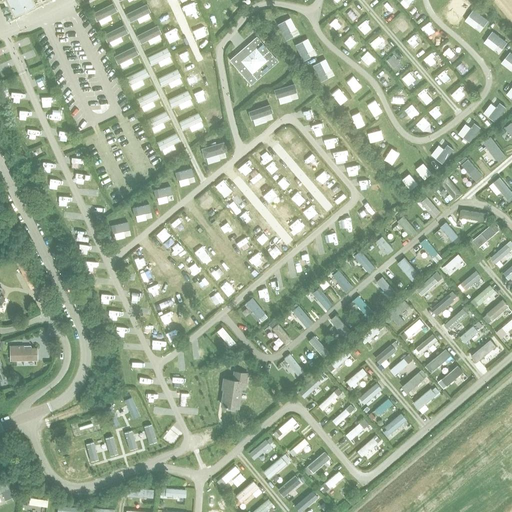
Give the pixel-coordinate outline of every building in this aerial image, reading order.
[(4,0),(13,17),(35,5),(33,1),(34,0),(4,0)] [(216,17),(225,13),(219,0),(210,4),(216,17)] [(392,0),(396,8),(406,4),(404,0),(392,0)] [(116,9),(112,1),(92,10),(96,17),(116,9)] [(149,9),(146,2),(126,10),(130,18),(149,9)] [(185,19),(193,15),(189,6),(180,10),(185,19)] [(488,18),(473,7),(469,13),(484,24),(488,18)] [(342,22),(352,15),(348,9),(338,16),(342,22)] [(292,34),(283,18),(276,22),(285,38),(292,34)] [(393,32),(401,27),(396,19),(388,24),(393,32)] [(47,27),(52,41),(67,35),(62,21),(47,27)] [(127,31),(123,23),(104,32),(107,39),(127,31)] [(161,31),(157,23),(137,32),(141,40),(161,31)] [(187,27),(191,42),(201,39),(196,25),(187,27)] [(422,25),(415,31),(422,39),(429,33),(422,25)] [(477,39),(488,32),(484,26),(474,33),(477,39)] [(240,27),(237,38),(247,40),(250,30),(240,27)] [(507,41),(492,30),(488,36),(503,47),(507,41)] [(235,55),(229,60),(243,76),(245,75),(246,76),(247,77),(245,78),(250,84),(277,61),(263,45),(261,46),(259,44),(261,43),(256,37),(240,50),(242,52),(236,56),(235,55)] [(409,52),(418,46),(412,37),(403,44),(409,52)] [(309,55),(301,39),(294,43),(302,59),(309,55)] [(137,52),(133,44),(113,53),(117,61),(137,52)] [(441,60),(449,52),(442,45),(434,54),(441,60)] [(170,53),(166,46),(159,49),(147,54),(150,62),(170,53)] [(179,53),(172,56),(176,67),(184,64),(179,53)] [(425,70),(432,64),(425,57),(418,63),(425,70)] [(327,77),(319,60),(312,63),(319,80),(327,77)] [(453,75),(461,67),(458,63),(449,70),(453,75)] [(148,74),(144,66),(125,75),(128,82),(148,74)] [(181,75),(177,67),(157,76),(161,84),(181,75)] [(438,86),(446,78),(439,71),(431,79),(438,86)] [(405,72),(393,80),(398,88),(410,80),(405,72)] [(28,78),(33,91),(43,87),(39,74),(28,78)] [(181,78),(185,86),(193,82),(189,74),(181,78)] [(359,90),(349,78),(341,84),(350,96),(359,90)] [(296,91),(293,82),(272,88),(275,97),(296,91)] [(0,89),(0,99),(0,100),(12,96),(8,87),(0,89)] [(158,95),(155,88),(135,96),(138,104),(158,95)] [(191,96),(187,89),(167,97),(171,105),(191,96)] [(333,90),(326,98),(336,108),(343,100),(333,90)] [(399,90),(389,95),(394,105),(404,101),(399,90)] [(446,96),(452,103),(458,98),(453,91),(446,96)] [(417,107),(425,100),(418,92),(410,99),(417,107)] [(44,108),(52,106),(50,97),(41,100),(44,108)] [(363,116),(370,110),(363,101),(355,108),(363,116)] [(505,106),(499,101),(488,115),(494,120),(505,106)] [(272,111),(269,102),(247,109),(249,118),(272,111)] [(304,124),(315,113),(308,105),(296,115),(304,124)] [(432,107),(424,114),(431,121),(438,114),(432,107)] [(5,111),(8,122),(19,119),(16,108),(5,111)] [(168,116),(165,109),(145,117),(149,125),(168,116)] [(202,119),(198,111),(179,120),(182,128),(202,119)] [(417,120),(409,129),(417,136),(425,127),(417,120)] [(480,126),(474,121),(463,135),(469,139),(480,126)] [(318,140),(328,131),(321,123),(311,131),(318,140)] [(179,139),(175,131),(156,140),(159,148),(179,139)] [(278,132),(269,138),(275,146),(283,140),(278,132)] [(377,132),(362,136),(365,145),(380,142),(377,132)] [(29,133),(18,137),(20,142),(31,138),(29,133)] [(453,133),(446,139),(452,146),(459,140),(453,133)] [(505,154),(491,135),(483,141),(498,160),(505,154)] [(324,145),(329,156),(341,151),(336,139),(324,145)] [(226,150),(223,140),(201,146),(203,156),(226,150)] [(453,148),(447,143),(436,157),(442,161),(453,148)] [(294,144),(286,151),(293,159),(301,152),(294,144)] [(379,162),(387,168),(396,156),(388,149),(379,162)] [(83,153),(86,163),(96,160),(93,150),(83,153)] [(245,158),(251,167),(259,160),(253,152),(245,158)] [(351,154),(339,159),(343,169),(352,165),(352,166),(356,165),(351,154)] [(483,174),(468,157),(461,162),(476,180),(483,174)] [(419,165),(411,170),(420,182),(428,176),(419,165)] [(193,175),(191,167),(174,170),(176,179),(193,175)] [(265,182),(273,175),(265,167),(257,174),(265,182)] [(353,174),(359,183),(367,178),(361,169),(353,174)] [(217,180),(222,191),(231,187),(226,175),(217,180)] [(406,193),(414,187),(405,175),(397,181),(406,193)] [(462,193),(446,175),(440,180),(455,198),(462,193)] [(507,205),(511,201),(511,196),(495,177),(488,183),(507,205)] [(270,188),(277,197),(286,189),(279,181),(270,188)] [(103,197),(113,192),(108,183),(98,188),(103,197)] [(379,199),(387,192),(380,184),(372,191),(379,199)] [(171,193),(169,185),(153,188),(154,196),(171,193)] [(236,206),(246,196),(238,189),(229,199),(236,206)] [(322,198),(328,207),(336,202),(331,193),(322,198)] [(440,211),(426,196),(420,201),(434,217),(440,211)] [(281,207),(288,216),(300,206),(292,197),(281,207)] [(150,210),(148,202),(131,205),(133,214),(150,210)] [(363,213),(372,207),(369,202),(360,208),(363,213)] [(94,204),(84,208),(87,215),(97,210),(94,204)] [(251,207),(241,213),(247,222),(257,216),(251,207)] [(483,211),(461,208),(459,216),(482,219),(483,211)] [(343,222),(349,228),(351,226),(361,237),(369,230),(354,213),(343,222)] [(294,221),(300,229),(310,221),(304,214),(294,221)] [(416,231),(403,214),(397,219),(410,236),(416,231)] [(167,223),(174,231),(183,225),(176,216),(167,223)] [(129,228),(127,220),(110,224),(111,232),(129,228)] [(458,235),(446,220),(440,225),(452,239),(458,235)] [(262,234),(269,230),(263,221),(257,225),(262,234)] [(496,231),(490,223),(472,238),(479,246),(496,231)] [(151,234),(155,246),(167,242),(163,230),(151,234)] [(224,239),(233,249),(239,244),(230,234),(224,239)] [(393,248),(381,235),(376,239),(387,253),(393,248)] [(267,243),(273,251),(282,244),(276,236),(267,243)] [(437,252),(425,237),(420,240),(432,256),(437,252)] [(188,238),(179,244),(183,251),(184,250),(189,257),(196,253),(188,238)] [(311,249),(316,254),(318,252),(327,260),(335,252),(321,238),(311,249)] [(511,247),(511,243),(509,240),(489,257),(494,262),(511,247)] [(133,251),(136,256),(146,249),(143,245),(133,251)] [(374,266),(361,249),(354,254),(368,271),(374,266)] [(170,253),(161,259),(167,268),(176,262),(170,253)] [(298,262),(306,269),(315,261),(307,253),(298,262)] [(462,258),(458,253),(441,266),(446,272),(462,258)] [(21,254),(13,258),(30,289),(37,284),(21,254)] [(74,269),(84,265),(81,255),(71,259),(74,269)] [(418,273),(403,255),(396,261),(411,279),(418,273)] [(132,258),(122,265),(129,276),(139,269),(132,258)] [(205,276),(213,268),(206,261),(198,268),(205,276)] [(511,274),(511,263),(502,271),(508,278),(511,274)] [(290,266),(281,273),(289,282),(298,275),(290,266)] [(152,283),(161,276),(154,267),(146,273),(152,283)] [(352,285),(338,267),(331,273),(345,290),(352,285)] [(480,275),(475,270),(460,282),(465,288),(480,275)] [(91,271),(82,275),(87,285),(96,280),(91,271)] [(441,276),(436,271),(416,288),(421,294),(441,276)] [(183,282),(190,290),(200,282),(193,274),(183,282)] [(396,291),(382,275),(376,280),(390,296),(396,291)] [(332,297),(340,292),(330,278),(323,283),(332,297)] [(138,295),(148,289),(141,279),(132,286),(138,295)] [(272,296),(283,289),(276,279),(266,287),(272,296)] [(219,280),(212,288),(217,292),(224,284),(219,280)] [(495,289),(490,283),(473,297),(478,303),(495,289)] [(179,286),(170,294),(178,303),(187,295),(179,286)] [(332,303),(317,286),(311,292),(326,308),(332,303)] [(260,306),(271,298),(264,289),(253,297),(260,306)] [(456,295),(452,290),(432,308),(437,314),(454,299),(453,298),(456,295)] [(207,306),(214,299),(206,291),(199,297),(207,306)] [(372,310),(358,294),(352,299),(366,315),(372,310)] [(263,311),(252,297),(245,303),(257,317),(263,311)] [(509,305),(502,298),(486,312),(492,319),(509,305)] [(154,304),(159,313),(168,308),(163,299),(154,304)] [(404,301),(388,315),(393,320),(399,326),(404,322),(398,315),(409,306),(404,301)] [(311,320),(297,304),(290,310),(304,326),(311,320)] [(190,306),(182,313),(185,317),(193,310),(190,306)] [(468,314),(463,307),(444,323),(450,330),(468,314)] [(110,312),(98,318),(104,328),(115,322),(110,312)] [(143,325),(153,322),(150,313),(140,316),(143,325)] [(350,330),(336,313),(330,318),(344,335),(350,330)] [(171,326),(168,328),(175,336),(183,329),(172,316),(167,321),(171,326)] [(424,322),(419,317),(404,330),(408,336),(424,322)] [(511,319),(490,334),(494,340),(511,327),(511,319)] [(269,331),(272,325),(266,322),(263,327),(269,331)] [(290,339),(277,322),(271,327),(284,343),(290,339)] [(380,329),(376,324),(360,337),(364,342),(380,329)] [(477,330),(472,324),(460,335),(465,341),(477,330)] [(234,342),(220,326),(216,329),(230,346),(234,342)] [(115,328),(108,331),(110,336),(117,333),(115,328)] [(156,346),(168,341),(165,331),(152,336),(156,346)] [(437,339),(432,333),(415,347),(420,353),(437,339)] [(328,351),(313,334),(307,339),(322,356),(328,351)] [(496,344),(491,338),(471,353),(476,360),(496,344)] [(199,343),(188,352),(196,360),(206,352),(199,343)] [(395,350),(390,343),(374,356),(379,363),(395,350)] [(10,361),(36,360),(36,349),(31,349),(31,348),(30,346),(9,347),(10,361)] [(351,353),(346,347),(330,361),(335,367),(351,353)] [(128,348),(118,352),(123,363),(133,358),(128,348)] [(451,354),(445,348),(425,365),(430,371),(451,354)] [(303,370),(289,352),(283,357),(297,374),(303,370)] [(283,357),(277,361),(290,379),(296,374),(283,357)] [(408,363),(403,357),(389,368),(394,374),(408,363)] [(171,372),(182,363),(178,358),(167,367),(171,372)] [(463,371),(458,364),(442,378),(447,384),(463,371)] [(367,373),(362,367),(346,381),(350,386),(367,373)] [(244,389),(247,373),(234,371),(232,380),(223,378),(221,389),(224,390),(221,406),(236,408),(239,388),(244,389)] [(424,378),(418,371),(402,385),(407,392),(424,378)] [(319,382),(314,376),(297,391),(302,397),(319,382)] [(382,388),(376,382),(359,397),(364,403),(382,388)] [(436,394),(430,387),(412,402),(419,409),(436,394)] [(336,399),(330,392),(313,407),(318,413),(336,399)] [(139,414),(130,395),(124,398),(132,417),(139,414)] [(393,403),(388,397),(373,410),(378,415),(393,403)] [(119,423),(111,404),(103,407),(111,426),(119,423)] [(350,413),(345,408),(331,419),(336,425),(350,413)] [(407,419),(401,412),(384,426),(386,429),(383,432),(386,436),(407,419)] [(297,422),(291,415),(276,428),(282,435),(297,422)] [(364,428),(359,422),(345,434),(350,439),(364,428)] [(156,440),(151,423),(143,425),(149,443),(156,440)] [(137,447),(131,430),(124,432),(129,449),(137,447)] [(117,453),(112,435),(105,437),(109,455),(117,453)] [(307,443),(303,438),(291,447),(295,452),(307,443)] [(269,445),(264,439),(248,452),(253,458),(269,445)] [(375,446),(370,440),(353,454),(358,460),(375,446)] [(98,458),(93,441),(85,443),(90,460),(98,458)] [(329,457),(323,450),(305,464),(311,472),(329,457)] [(286,462),(280,455),(262,470),(267,477),(286,462)] [(238,470),(233,465),(220,476),(225,482),(238,470)] [(342,476),(337,470),(323,481),(328,487),(342,476)] [(300,481),(293,474),(277,488),(283,496),(300,481)] [(231,490),(240,482),(235,476),(226,483),(231,490)] [(257,486),(251,480),(234,495),(239,501),(257,486)] [(6,483),(0,485),(0,493),(1,494),(4,501),(12,498),(6,483)] [(153,497),(154,488),(129,486),(129,494),(153,497)] [(185,497),(186,489),(160,487),(160,495),(185,497)] [(317,496),(312,490),(293,505),(299,511),(317,496)] [(46,507),(47,500),(29,498),(28,505),(46,507)] [(262,511),(272,504),(266,498),(251,511),(262,511)]
